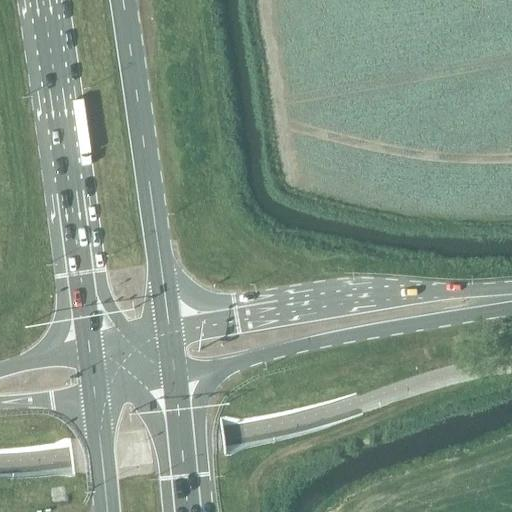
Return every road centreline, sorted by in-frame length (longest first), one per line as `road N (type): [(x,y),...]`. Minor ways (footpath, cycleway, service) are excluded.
road 1 (primary): [(170,358),(122,0)]
road 2 (tertiary): [(170,358),(511,296)]
road 3 (primary): [(60,141),(86,182),(103,292),(114,315),(170,358)]
road 4 (primary): [(60,141),(93,372)]
road 5 (primary): [(185,511),(170,358)]
road 6 (primary): [(39,0),(60,141)]
road 7 (primary): [(93,372),(103,511)]
